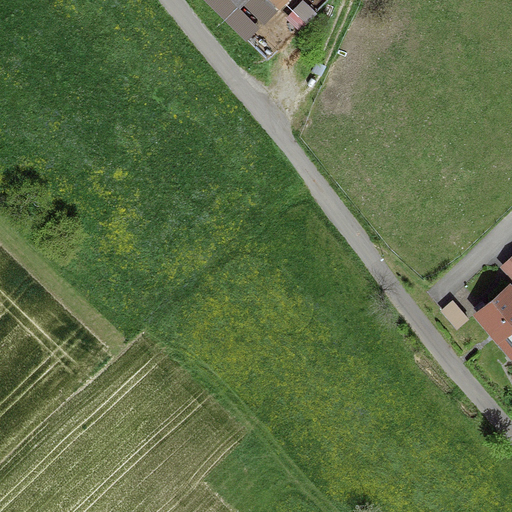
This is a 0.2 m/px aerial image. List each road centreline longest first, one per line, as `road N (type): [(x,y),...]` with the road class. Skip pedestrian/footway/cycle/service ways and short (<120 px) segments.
road 1 (unclassified): [(511,434),(176,0)]
road 2 (track): [(0,221),(124,334)]
road 3 (track): [(264,114),(324,55),(349,0)]
